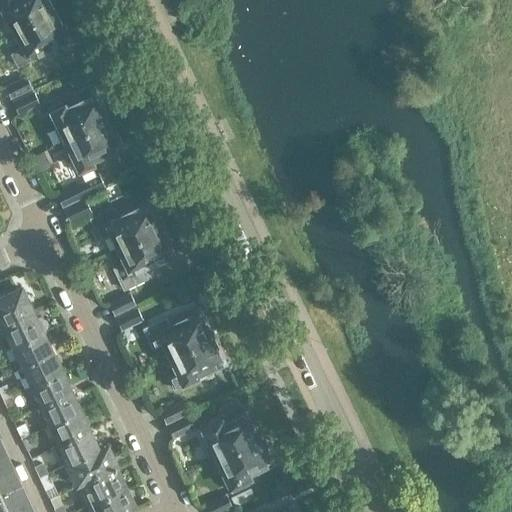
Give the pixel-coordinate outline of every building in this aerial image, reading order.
[(14,31),(49,11),(43,0),(3,0),(0,2),(0,19),(6,16),(14,31)] [(49,11),(14,31),(23,47),(11,54),(17,65),(65,39),(49,11)] [(26,77),(6,86),(11,97),(31,88),(26,77)] [(33,92),(13,101),(19,113),(39,104),(33,92)] [(65,140),(110,118),(104,106),(97,106),(91,94),(64,107),(61,101),(49,107),(65,140)] [(116,130),(110,118),(65,140),(81,173),(93,167),(90,161),(117,147),(112,136),(116,130)] [(76,186),(57,195),(63,206),(82,197),(76,186)] [(83,201),(65,210),(70,221),(89,212),(83,201)] [(117,247),(161,226),(156,216),(150,215),(144,203),(116,216),(112,208),(90,219),(93,227),(96,226),(102,237),(111,233),(117,247)] [(161,226),(117,247),(125,263),(116,267),(121,277),(118,278),(123,289),(146,278),(142,270),(170,257),(164,243),(166,237),(161,226)] [(0,327),(2,327),(34,312),(21,287),(0,296),(0,327)] [(128,294),(109,303),(114,314),(133,305),(128,294)] [(135,309),(116,318),(121,329),(140,320),(135,309)] [(161,341),(168,355),(213,335),(207,324),(201,322),(196,311),(169,323),(165,316),(152,322),(155,330),(147,333),(153,345),(161,341)] [(36,318),(34,312),(2,327),(12,347),(44,332),(46,331),(45,330),(48,324),(46,320),(39,318),(39,317),(36,318)] [(53,351),(44,332),(12,347),(16,358),(12,360),(16,369),(53,351)] [(173,387),(221,364),(215,352),(218,345),(213,335),(168,355),(176,372),(167,376),(173,387)] [(62,371),(53,351),(16,369),(20,378),(25,375),(30,386),(62,371)] [(62,371),(30,386),(35,397),(31,399),(35,407),(71,390),(62,371)] [(0,392),(3,399),(11,395),(6,384),(0,386),(0,392)] [(80,408),(71,390),(35,407),(39,416),(43,414),(48,423),(80,408)] [(11,395),(3,399),(8,410),(16,406),(11,395)] [(159,408),(164,419),(183,410),(178,399),(159,408)] [(80,408),(48,423),(52,433),(48,435),(53,446),(90,429),(80,408)] [(217,458),(262,436),(256,424),(250,422),(246,412),(223,423),(220,415),(201,424),(217,458)] [(185,413),(166,422),(171,434),(190,424),(185,413)] [(20,436),(29,433),(24,423),(16,427),(20,436)] [(90,429),(53,446),(58,457),(62,455),(67,465),(100,450),(99,448),(90,429)] [(29,433),(20,436),(26,449),(34,445),(29,433)] [(262,436),(217,458),(232,490),(250,481),(247,474),(270,463),(265,453),(268,448),(262,436)] [(0,497),(22,487),(0,440),(0,497)] [(100,450),(67,465),(65,466),(75,485),(77,484),(115,465),(116,467),(118,465),(108,444),(99,448),(100,450)] [(40,478),(48,474),(43,463),(34,466),(40,478)] [(126,487),(116,467),(115,465),(77,484),(88,505),(126,487)] [(48,474),(40,478),(45,488),(53,484),(48,474)] [(247,485),(228,494),(232,503),(252,494),(247,485)] [(33,511),(22,487),(0,497),(0,499),(6,511),(5,511),(33,511)] [(127,511),(135,508),(126,487),(88,505),(90,511),(127,511)] [(223,492),(204,501),(208,511),(210,511),(228,504),(223,492)] [(54,508),(62,504),(57,494),(49,498),(54,508)]
